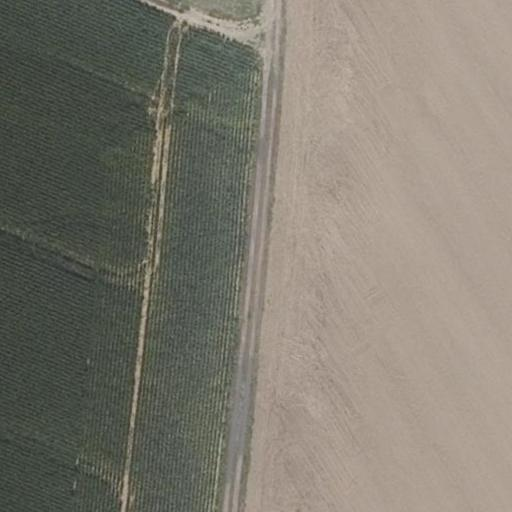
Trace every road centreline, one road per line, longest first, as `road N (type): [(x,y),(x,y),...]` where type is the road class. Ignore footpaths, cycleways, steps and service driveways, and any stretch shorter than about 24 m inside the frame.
road 1 (track): [(268,0),(220,511)]
road 2 (track): [(268,3),(254,23),(236,27),(154,0)]
